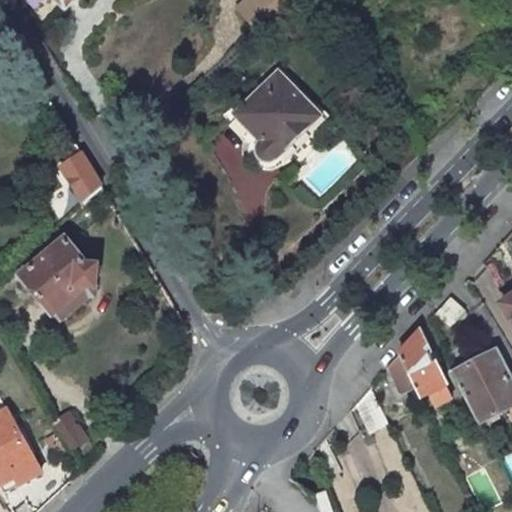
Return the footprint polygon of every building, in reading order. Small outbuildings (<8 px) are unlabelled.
[(55,0),(65,9),(72,0),(55,0)] [(264,37),(306,0),(247,0),(239,7),(264,37)] [(316,114),(278,72),(232,115),(255,141),(253,145),(252,146),(251,149),(251,151),(251,154),(251,156),(252,158),(253,159),(254,161),(255,162),(257,163),(258,164),(259,164),(261,165),(263,165),(265,165),(267,165),(269,165),(271,164),(274,162),(306,133),(301,128),(316,114)] [(100,189),(80,155),(61,168),(83,205),(100,189)] [(96,270),(88,270),(65,242),(62,244),(56,237),(44,247),(49,254),(33,269),(21,279),(53,317),(86,290),(95,290),(96,270)] [(16,272),(21,279),(33,269),(27,262),(16,272)] [(511,293),(505,297),(504,303),(504,304),(501,305),(511,323),(511,293)] [(465,317),(448,302),(448,303),(434,318),(449,330),(452,325),(456,329),(465,317)] [(399,357),(420,399),(429,395),(445,386),(447,386),(419,334),(399,357)] [(479,423),(511,406),(511,383),(495,351),(453,373),(479,423)] [(399,357),(387,370),(399,395),(414,388),(399,357)] [(445,386),(429,395),(436,407),(452,399),(445,386)] [(370,388),(354,406),(368,435),(388,425),(370,388)] [(2,404),(0,405),(0,493),(4,502),(45,477),(2,404)] [(69,411),(52,422),(72,452),(89,441),(69,411)] [(392,430),(342,450),(358,490),(408,470),(392,430)] [(341,472),(324,439),(311,453),(324,481),(341,472)] [(511,452),(498,459),(511,485),(511,452)]
